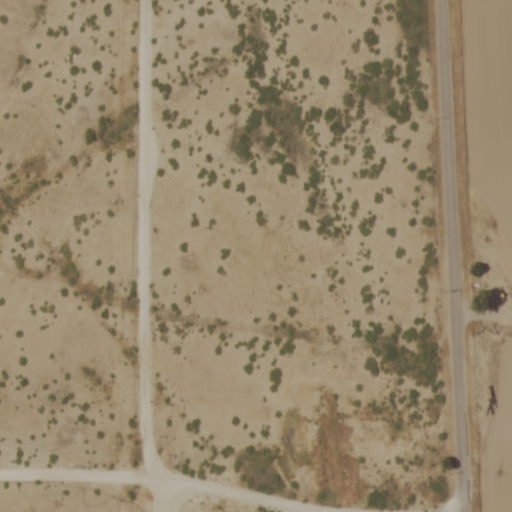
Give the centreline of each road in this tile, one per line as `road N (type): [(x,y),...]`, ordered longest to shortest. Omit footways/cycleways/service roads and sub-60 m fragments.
road 1 (residential): [(464,511),(440,0)]
road 2 (residential): [(325,511),(170,477),(0,476)]
